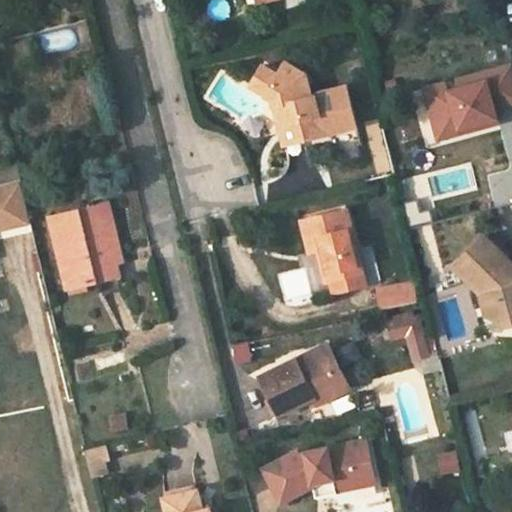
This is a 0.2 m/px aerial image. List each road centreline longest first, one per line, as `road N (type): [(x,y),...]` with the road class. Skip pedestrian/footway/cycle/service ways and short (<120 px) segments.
road 1 (residential): [(183,395),(192,336),(108,0)]
road 2 (residential): [(210,188),(172,106),(148,0)]
